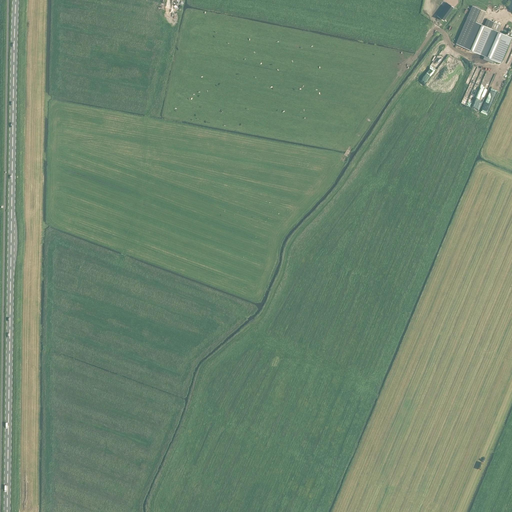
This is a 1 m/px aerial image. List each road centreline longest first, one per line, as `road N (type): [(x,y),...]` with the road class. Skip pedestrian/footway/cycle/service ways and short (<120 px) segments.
road 1 (primary): [(6,511),(15,0)]
road 2 (track): [(459,511),(511,386)]
